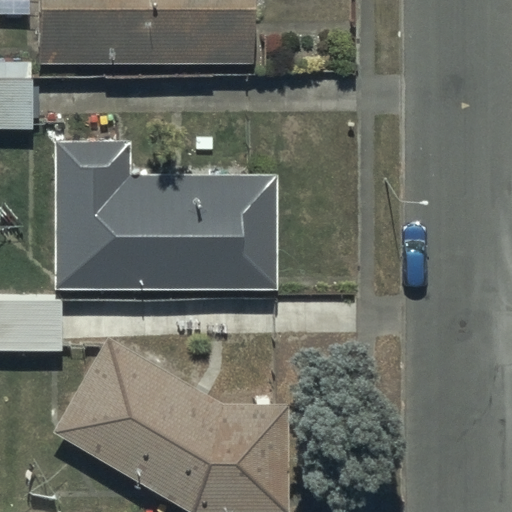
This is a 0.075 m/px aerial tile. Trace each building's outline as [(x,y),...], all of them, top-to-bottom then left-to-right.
[(248,47),(247,0),(0,0),(0,3),(36,3),(36,47),(248,47)] [(0,115),(28,115),(28,50),(0,50),(0,115)] [(127,124),(51,124),(51,272),(274,273),(274,159),(126,159),(127,124)] [(62,287),(0,286),(0,337),(62,338),(62,287)] [(103,320),(50,414),(188,497),(289,495),(288,387),(213,388),(103,320)]
